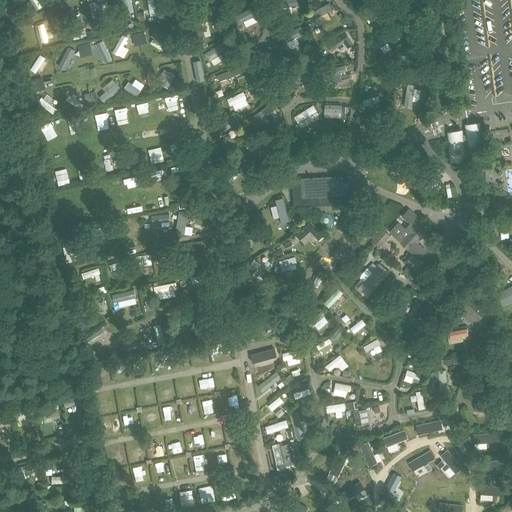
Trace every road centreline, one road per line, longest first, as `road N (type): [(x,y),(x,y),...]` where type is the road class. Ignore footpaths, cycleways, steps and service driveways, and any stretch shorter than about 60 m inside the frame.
road 1 (unknown): [(78,390),(245,359)]
road 2 (unknown): [(357,151),(353,101),(364,38),(356,15),(331,0)]
road 3 (unknown): [(254,417),(89,440)]
road 4 (unknown): [(357,151),(215,212)]
road 5 (unknown): [(215,212),(245,359)]
road 6 (unknown): [(245,359),(299,332),(329,258)]
road 7 (unknown): [(186,55),(52,78)]
road 8 (unknown): [(191,86),(215,212)]
road 9 (unknown): [(374,315),(457,220)]
